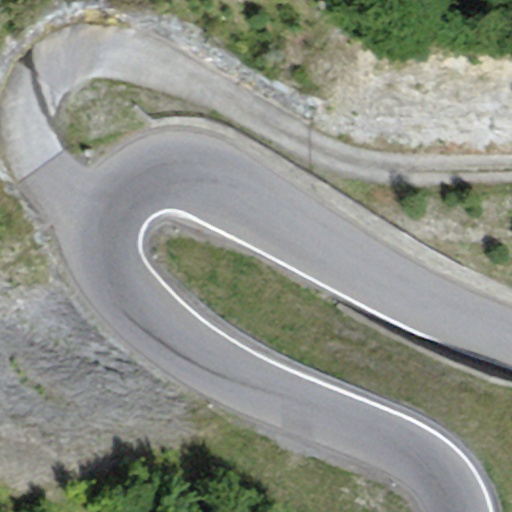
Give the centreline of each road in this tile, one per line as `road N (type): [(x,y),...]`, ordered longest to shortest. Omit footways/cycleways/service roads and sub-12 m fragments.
road 1 (residential): [(459,511),(428,469),(187,350),(113,278),(102,213),(127,191),(170,174),(219,178),(431,307),(511,336)]
road 2 (track): [(102,213),(38,160),(29,134),(32,94),(55,69),(91,51),(130,52),(345,159),(511,169)]
